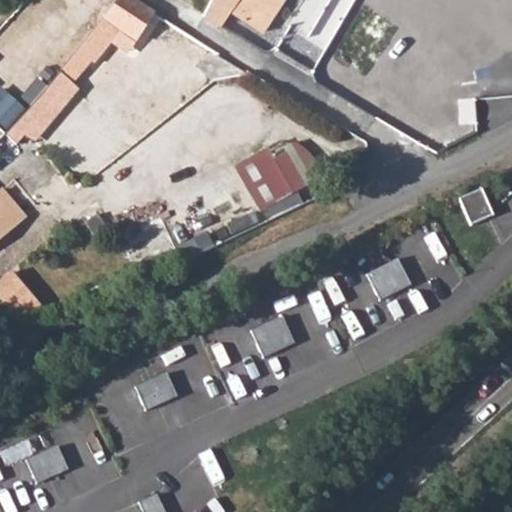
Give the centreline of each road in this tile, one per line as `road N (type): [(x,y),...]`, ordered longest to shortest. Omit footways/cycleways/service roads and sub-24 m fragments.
road 1 (unclassified): [(511,135),(298,236),(0,356)]
road 2 (residential): [(65,511),(152,471),(178,441),(429,326),(511,250)]
road 3 (tertiary): [(511,374),(364,511)]
